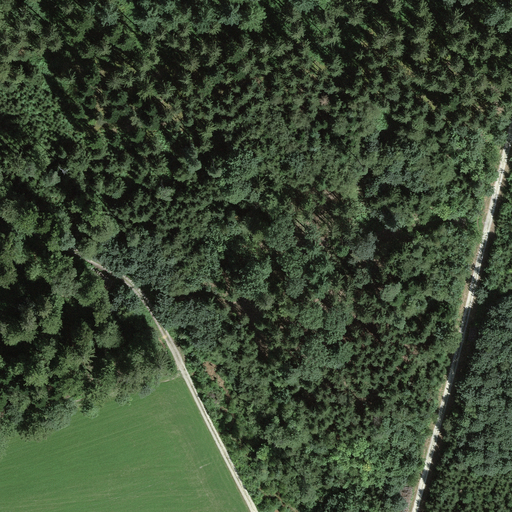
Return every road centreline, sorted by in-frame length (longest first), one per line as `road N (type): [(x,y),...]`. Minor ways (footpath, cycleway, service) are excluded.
road 1 (track): [(0,212),(135,287),(253,511)]
road 2 (track): [(511,136),(413,511)]
